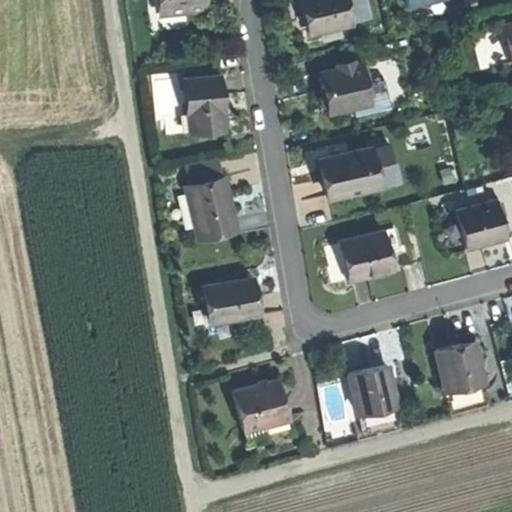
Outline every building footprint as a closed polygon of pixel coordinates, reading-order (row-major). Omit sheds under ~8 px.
[(185,30),(183,14),(164,16),(162,0),(147,0),(152,34),(185,30)] [(162,0),(164,16),(183,14),(205,11),(203,0),(162,0)] [(301,0),(310,33),(350,23),(344,0),(301,0)] [(511,60),(511,23),(503,25),(511,60)] [(500,66),(511,63),(511,60),(503,25),(491,28),(500,66)] [(335,64),(336,70),(354,67),(352,60),(335,64)] [(336,70),(318,74),(320,85),(322,95),(320,99),(322,107),(327,111),(328,114),(350,109),(369,105),(364,85),(360,65),(354,67),(336,70)] [(190,113),(192,132),(222,129),(219,104),(217,76),(182,79),(185,113),(190,113)] [(373,83),(364,85),(369,105),(370,114),(389,110),(381,76),(372,78),(373,83)] [(370,114),(369,105),(350,109),(352,118),(370,114)] [(387,147),(370,151),(378,191),(396,187),(387,147)] [(370,151),(321,161),(325,182),(330,201),(378,191),(370,151)] [(185,167),(190,188),(222,181),(217,160),(185,167)] [(186,189),(196,234),(234,225),(229,203),(223,181),(222,181),(190,188),(186,189)] [(182,237),(196,234),(186,189),(171,193),(182,237)] [(454,211),(464,249),(483,244),(504,238),(494,200),(454,211)] [(402,232),(389,235),(394,259),(407,257),(402,232)] [(389,235),(344,244),(351,283),(373,278),(397,273),(394,259),(389,235)] [(346,284),(351,283),(344,244),(338,245),(340,252),(331,254),(336,276),(345,274),(346,284)] [(247,282),(205,290),(207,297),(213,327),(245,320),(259,317),(254,292),(249,293),(247,282)] [(247,332),(245,320),(213,327),(207,297),(192,300),(201,341),(247,332)] [(435,351),(445,393),(482,384),(472,342),(451,347),(435,351)] [(349,374),(356,405),(393,396),(386,366),(365,371),(349,374)] [(255,384),(230,391),(242,432),(287,419),(276,378),(255,384)] [(488,406),(482,384),(445,393),(451,415),(488,406)] [(395,408),(393,396),(356,405),(358,416),(395,408)] [(292,435),(287,419),(242,432),(246,448),(292,435)]
